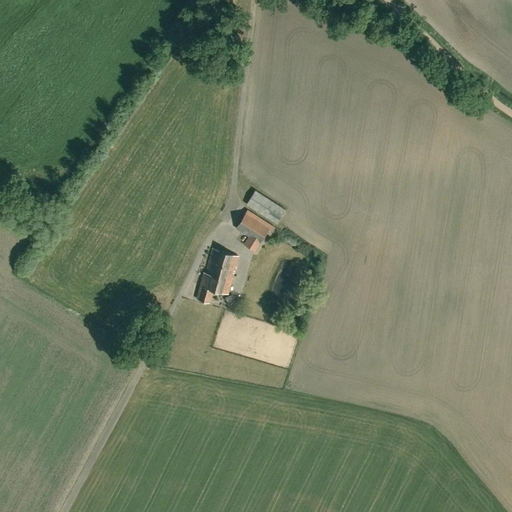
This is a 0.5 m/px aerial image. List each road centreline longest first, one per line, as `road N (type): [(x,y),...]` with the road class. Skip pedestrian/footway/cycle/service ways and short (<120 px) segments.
road 1 (track): [(253,0),(229,224)]
road 2 (track): [(511,114),(384,0)]
